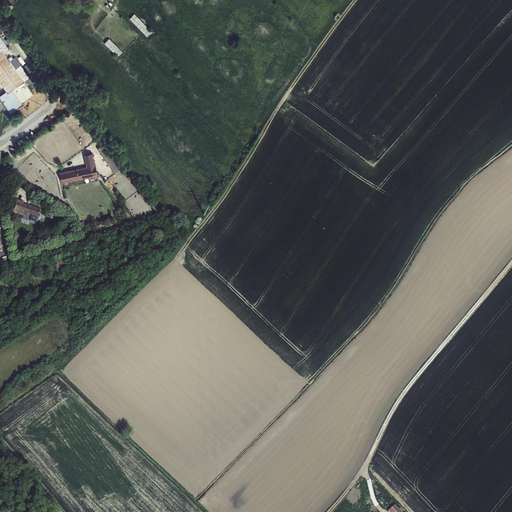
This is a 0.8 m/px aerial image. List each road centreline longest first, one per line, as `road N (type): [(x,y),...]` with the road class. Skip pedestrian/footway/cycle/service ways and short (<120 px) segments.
road 1 (track): [(328,511),(412,381),(511,262)]
road 2 (track): [(358,0),(188,235)]
